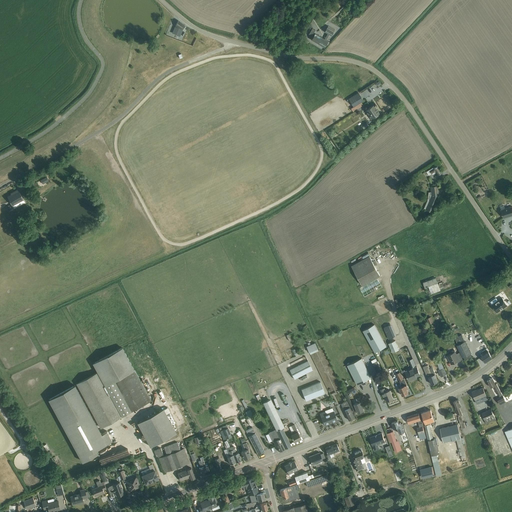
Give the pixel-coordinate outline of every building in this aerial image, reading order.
[(182,29),(185,25),(178,21),(176,25),(173,33),(177,34),(179,27),(182,29)] [(315,33),(312,39),(325,47),(327,44),(328,45),(330,42),(328,41),(326,40),(330,34),(331,35),(335,29),(328,25),(325,31),(328,33),(325,39),(315,33)] [(358,93),(348,99),(353,107),(358,104),(360,107),(363,105),(361,102),(363,100),(358,93)] [(372,106),(365,110),(371,119),(379,113),(375,107),(377,106),(375,103),(371,105),(372,106)] [(438,174),(442,172),(438,165),(430,170),(429,169),(426,171),(429,175),(436,170),(438,174)] [(27,183),(21,187),(24,192),(30,188),(27,183)] [(431,211),(437,196),(437,195),(436,186),(431,187),(432,195),(426,209),(431,211)] [(11,194),(7,196),(14,208),(25,202),(18,190),(11,194)] [(511,206),(507,208),(501,210),(502,214),(503,218),(511,215),(511,206)] [(363,285),(380,275),(369,256),(352,266),(363,285)] [(437,277),(424,282),(428,295),(442,290),(437,277)] [(507,305),(502,298),(492,305),(495,309),(497,312),(502,309),(507,305)] [(446,317),(450,314),(446,307),(442,309),(446,317)] [(375,352),(386,346),(374,324),(363,330),(375,352)] [(394,337),(389,326),(384,328),(389,339),(394,337)] [(466,340),(465,338),(469,336),(468,332),(456,337),(459,343),(466,340)] [(389,343),(393,352),(399,349),(395,340),(389,343)] [(458,345),(460,350),(462,355),(463,356),(464,358),(465,360),(472,356),(471,353),(470,353),(467,345),(465,341),(463,342),(458,345)] [(314,343),(306,346),(309,352),(317,348),(314,343)] [(77,383),(101,427),(151,400),(122,347),(93,363),(98,372),(77,383)] [(481,355),(485,362),(492,358),(486,349),(482,351),(484,353),(481,355)] [(451,365),(460,361),(454,350),(451,352),(452,353),(447,355),(451,365)] [(357,384),(371,377),(362,358),(348,365),(357,384)] [(294,379),(313,370),(308,360),(290,369),(294,379)] [(378,374),(382,372),(378,364),(374,366),(378,374)] [(431,367),(429,368),(428,364),(423,366),(427,376),(429,377),(431,384),(438,381),(433,368),(431,367)] [(413,370),(406,373),(408,379),(409,381),(410,381),(413,379),(413,378),(416,376),(420,375),(417,367),(413,368),(412,368),(413,370)] [(444,368),(438,371),(441,377),(447,374),(444,368)] [(402,395),(408,393),(407,389),(408,388),(404,378),(403,379),(400,372),(396,374),(399,381),(401,383),(403,383),(404,386),(399,388),(402,395)] [(488,380),(487,380),(491,387),(493,386),(499,396),(502,394),(497,384),(496,384),(492,378),(490,379),(489,379),(488,379),(488,380)] [(324,393),(320,382),(301,389),(306,400),(324,393)] [(75,386),(74,386),(61,393),(50,399),(49,399),(50,400),(65,428),(83,461),(98,453),(97,451),(96,449),(112,440),(110,436),(107,431),(102,434),(101,434),(94,421),(86,405),(77,389),(76,389),(75,386)] [(387,401),(393,399),(390,390),(386,392),(384,388),(381,389),(384,397),(385,396),(387,401)] [(475,400),(486,396),(483,388),(477,390),(476,390),(472,392),(475,400)] [(503,396),(497,399),(500,405),(506,402),(503,396)] [(357,413),(363,410),(361,405),(363,405),(360,397),(356,399),(358,402),(354,404),(357,413)] [(246,409),(249,407),(244,398),(241,400),(246,409)] [(270,399),(264,402),(277,430),(285,448),(291,446),(282,427),(285,426),(271,398),(270,399)] [(462,429),(466,427),(462,416),(463,416),(459,407),(460,406),(458,400),(453,402),(456,408),(455,408),(459,416),(458,417),(462,429)] [(349,420),(354,417),(346,401),(341,404),(349,420)] [(177,432),(164,409),(138,423),(150,446),(177,432)] [(246,411),(250,418),(255,416),(251,409),(246,411)] [(491,409),(482,413),(486,423),(495,419),(491,409)] [(427,411),(422,413),(423,416),(424,419),(423,420),(424,422),(425,424),(436,420),(434,417),(433,414),(432,415),(431,412),(431,410),(427,411)] [(337,420),(334,411),(326,414),(325,412),(320,414),(324,425),(337,420)] [(420,440),(426,438),(422,426),(423,426),(421,419),(421,420),(419,413),(407,417),(409,424),(418,421),(419,427),(417,428),(420,440)] [(398,420),(392,423),(394,429),(397,427),(400,433),(404,432),(406,431),(402,423),(401,423),(400,422),(399,423),(398,420)] [(227,424),(219,427),(223,439),(231,436),(227,424)] [(294,424),(291,426),(293,430),(291,431),(293,434),(291,435),(295,441),(301,438),(294,424)] [(426,425),(424,425),(428,440),(432,455),(436,476),(442,474),(437,454),(440,453),(437,438),(433,439),(429,424),(428,424),(426,425)] [(458,424),(440,429),(444,442),(456,439),(461,459),(466,457),(463,444),(461,438),(458,424)] [(255,432),(252,427),(246,430),(258,454),(263,451),(263,452),(265,451),(255,432)] [(276,429),(268,432),(273,441),(273,442),(274,442),(276,446),(277,446),(280,451),(285,449),(281,442),(282,442),(280,438),(276,429)] [(396,441),(393,432),(387,434),(390,443),(392,442),(395,452),(402,450),(399,440),(396,441)] [(379,449),(377,444),(381,443),(381,444),(386,442),(382,433),(378,435),(370,438),(373,446),(375,450),(379,449)] [(167,455),(164,456),(161,449),(155,451),(157,458),(158,458),(164,472),(189,463),(184,448),(180,450),(177,442),(164,447),(167,455)] [(244,459),(251,456),(249,452),(250,452),(246,442),(243,444),(245,450),(241,452),(244,459)] [(330,464),(329,464),(331,468),(338,465),(337,463),(335,464),(333,457),(334,456),(332,453),(339,450),(336,444),(325,448),(327,454),(326,455),(329,462),(330,464)] [(230,447),(236,462),(241,460),(238,452),(236,453),(234,446),(230,447)] [(236,462),(230,447),(228,448),(224,450),(227,457),(226,458),(227,460),(228,460),(230,464),(236,462)] [(360,459),(363,457),(361,450),(353,452),(357,461),(354,462),(357,470),(362,469),(359,461),(360,460),(360,459)] [(325,458),(323,453),(320,454),(319,452),(309,457),(312,465),(323,460),(322,459),(325,458)] [(207,465),(205,465),(204,462),(205,462),(203,457),(200,458),(201,460),(198,461),(200,464),(201,467),(199,468),(202,475),(206,473),(205,472),(209,470),(207,465)] [(460,459),(446,464),(448,471),(462,466),(460,459)] [(285,466),(289,474),(298,469),(294,461),(291,463),(291,462),(288,464),(285,466)] [(149,468),(141,471),(142,475),(146,485),(152,482),(152,481),(158,478),(152,464),(148,465),(149,468)] [(434,474),(432,467),(420,470),(422,477),(434,474)] [(191,479),(195,478),(191,468),(178,473),(181,481),(190,477),(191,479)] [(297,483),(298,483),(309,479),(307,472),(295,476),(296,479),(288,482),(289,485),(297,483)] [(309,480),(306,482),(307,484),(307,487),(310,486),(320,482),(329,479),(327,474),(318,477),(309,480)] [(133,490),(140,487),(136,476),(126,480),(130,490),(133,489),(133,490)] [(247,491),(249,495),(258,492),(254,481),(255,481),(254,477),(253,478),(253,477),(244,480),(244,481),(240,483),(242,489),(247,487),(248,491),(247,491)] [(98,487),(92,490),(95,496),(101,494),(101,495),(104,493),(103,490),(107,489),(106,488),(104,482),(100,483),(99,480),(96,481),(98,487)] [(109,487),(106,488),(107,489),(109,495),(112,494),(110,490),(111,490),(113,493),(115,492),(117,496),(124,493),(121,486),(120,483),(116,484),(109,487)] [(64,494),(62,484),(56,486),(58,496),(64,494)] [(281,490),(280,490),(280,492),(281,492),(283,498),(285,497),(286,497),(287,497),(287,499),(287,500),(291,499),(295,498),(295,497),(294,494),(293,490),(294,490),(296,490),(299,489),(298,487),(298,485),(298,484),(295,485),(295,484),(292,485),(292,486),(291,486),(280,489),(281,490)] [(81,493),(71,496),(73,504),(79,503),(80,504),(84,502),(83,499),(87,498),(85,489),(80,490),(81,493)] [(258,492),(250,495),(252,503),(256,501),(258,501),(261,500),(265,499),(263,492),(258,494),(258,492)] [(355,503),(352,494),(345,497),(348,506),(355,503)] [(200,511),(198,511),(204,511),(212,508),(213,511),(220,508),(219,505),(217,506),(215,502),(216,502),(217,501),(216,498),(214,498),(213,496),(209,498),(209,500),(205,502),(204,501),(200,503),(202,507),(199,508),(200,511)] [(36,505),(33,497),(23,501),(27,509),(36,505)] [(42,502),(44,510),(48,509),(49,511),(52,511),(54,511),(60,509),(58,501),(47,504),(46,501),(42,502)] [(312,511),(310,502),(283,510),(283,511),(312,511)] [(259,504),(261,511),(268,509),(266,503),(259,504)]
